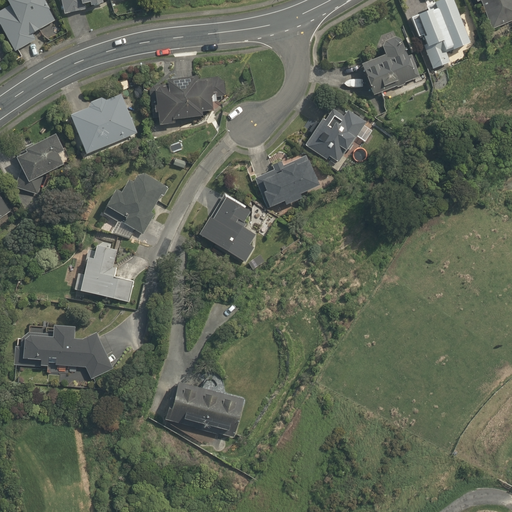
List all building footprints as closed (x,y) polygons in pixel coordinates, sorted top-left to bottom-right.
[(8,0),(12,7),(0,13),(0,21),(17,52),(37,41),(33,34),(58,20),(46,0),(8,0)] [(62,0),(63,12),(84,10),(84,4),(107,2),(106,0),(62,0)] [(470,47),(452,0),(446,0),(432,5),(434,10),(410,18),(418,40),(421,39),(433,72),(454,64),(450,54),(470,47)] [(511,0),(472,0),(475,6),(479,3),(492,32),(511,22),(511,0)] [(383,58),(360,68),(373,99),(417,81),(400,38),(379,46),(383,58)] [(174,87),(155,92),(163,127),(205,117),(203,109),(216,106),(208,72),(172,80),(174,87)] [(122,93),(73,113),(89,153),(138,133),(122,93)] [(338,170),(368,127),(348,113),(344,119),(331,110),(305,148),(338,170)] [(64,131),(16,151),(29,183),(78,163),(64,131)] [(322,188),(307,156),(286,166),(281,156),(268,162),(272,170),(252,179),(268,213),(284,206),(287,211),(306,202),(303,197),(322,188)] [(121,188),(110,206),(128,218),(125,223),(141,233),(171,187),(140,167),(125,190),(121,188)] [(0,217),(11,210),(0,193),(0,217)] [(255,212),(223,194),(198,237),(244,264),(260,238),(245,229),(255,212)] [(80,269),(75,289),(129,302),(135,280),(117,276),(119,268),(114,266),(118,247),(93,240),(85,271),(80,269)] [(53,367),(54,358),(59,359),(58,365),(86,367),(93,377),(114,364),(100,340),(76,338),(77,326),(57,324),(56,333),(28,331),(26,358),(41,359),(41,366),(53,367)] [(174,385),(166,420),(233,436),(241,400),(174,385)]
